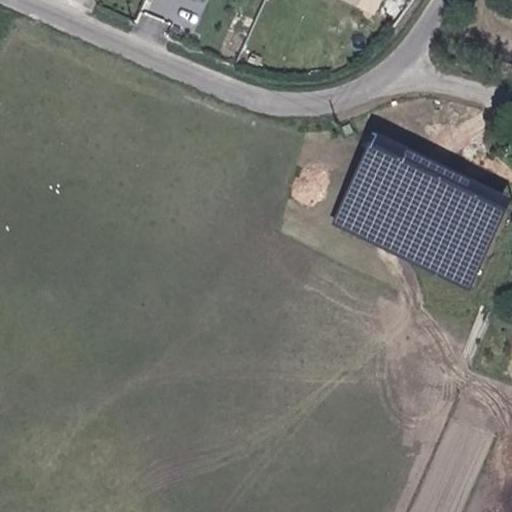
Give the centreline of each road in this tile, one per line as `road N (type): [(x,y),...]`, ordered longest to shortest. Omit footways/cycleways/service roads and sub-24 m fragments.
road 1 (unclassified): [(29,0),(274,105),(335,101),(375,87),(398,67)]
road 2 (unclassified): [(511,105),(398,67)]
